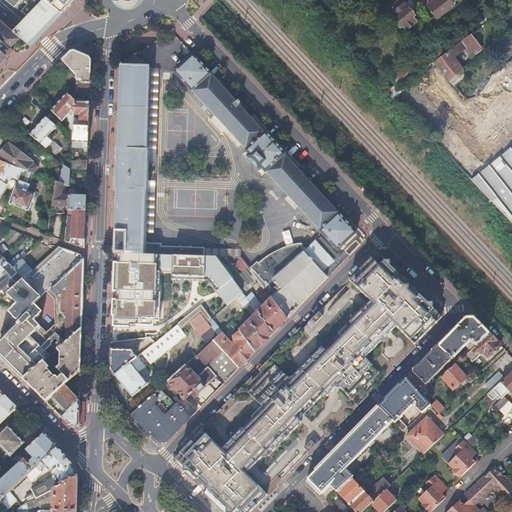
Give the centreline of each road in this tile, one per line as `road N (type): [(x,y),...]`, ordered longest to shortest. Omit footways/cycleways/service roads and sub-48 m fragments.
road 1 (residential): [(95,419),(113,25)]
road 2 (residential): [(384,232),(152,469)]
road 3 (residential): [(170,4),(384,232)]
road 4 (residential): [(265,511),(458,308)]
road 5 (secondary): [(0,100),(51,47),(113,25)]
